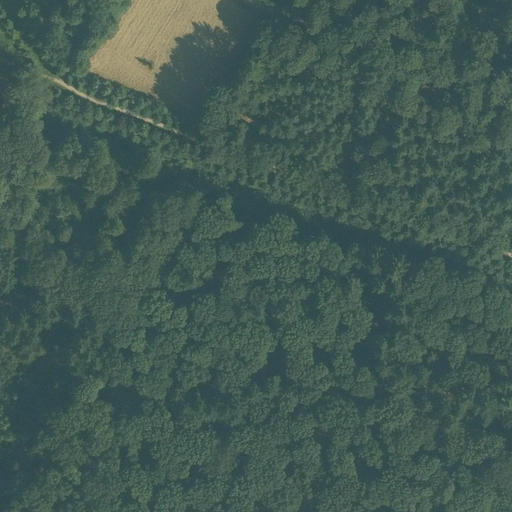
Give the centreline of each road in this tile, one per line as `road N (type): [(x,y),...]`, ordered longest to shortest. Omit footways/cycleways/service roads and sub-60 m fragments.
road 1 (track): [(0,59),(511,255)]
road 2 (unclassified): [(511,94),(248,0)]
